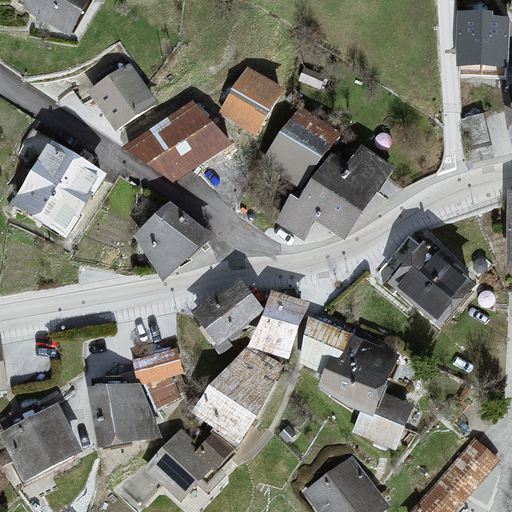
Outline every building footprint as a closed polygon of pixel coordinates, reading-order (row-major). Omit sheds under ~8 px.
[(31,0),(27,7),(84,45),(103,0),(31,0)] [(511,7),(459,7),(458,63),(511,63),(511,7)] [(253,68),(228,115),(268,143),(293,95),(253,68)] [(141,71),(101,92),(126,140),(167,107),(141,71)] [(203,107),(143,152),(195,181),(237,156),(203,107)] [(334,159),(293,132),(267,168),(298,191),(278,232),(312,245),(325,227),(339,238),(387,163),(370,154),(362,170),(334,159)] [(54,151),(16,207),(84,240),(115,184),(54,151)] [(173,214),(144,244),(172,278),(217,246),(173,214)] [(415,236),(386,278),(451,330),(487,296),(415,236)] [(248,289),(196,320),(228,353),(273,315),(248,289)] [(285,298),(261,341),(299,365),(318,316),(285,298)] [(323,326),(311,369),(335,379),(328,394),(369,415),(385,423),(394,398),(408,361),(323,326)] [(13,347),(0,348),(0,400),(24,394),(13,347)] [(184,352),(133,364),(143,392),(195,381),(184,352)] [(254,353),(201,420),(249,456),(293,374),(254,353)] [(152,398),(97,392),(110,452),(169,444),(152,398)] [(385,423),(369,415),(359,439),(404,456),(421,414),(394,398),(385,423)] [(67,410),(6,439),(36,484),(93,457),(67,410)] [(184,435),(152,475),(190,507),(224,475),(184,435)] [(455,511),(504,459),(479,436),(408,511),(455,511)] [(359,460),(307,498),(321,511),(391,511),(395,509),(359,460)]
